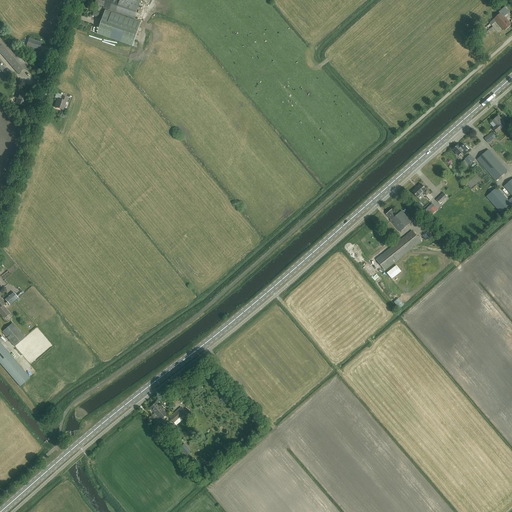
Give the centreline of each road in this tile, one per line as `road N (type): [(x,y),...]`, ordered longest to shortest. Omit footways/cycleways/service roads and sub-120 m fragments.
road 1 (primary): [(1,511),(511,77)]
road 2 (unclassified): [(0,228),(73,0)]
